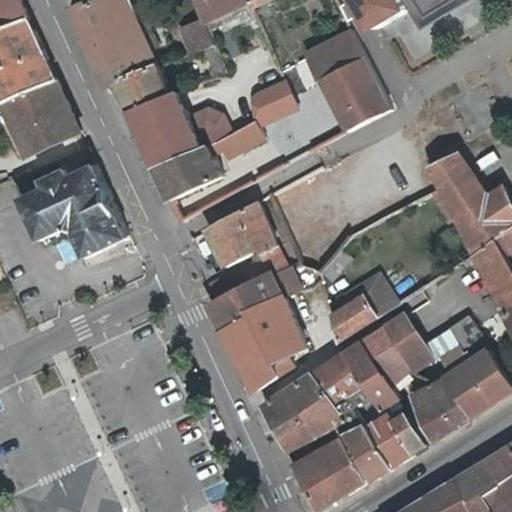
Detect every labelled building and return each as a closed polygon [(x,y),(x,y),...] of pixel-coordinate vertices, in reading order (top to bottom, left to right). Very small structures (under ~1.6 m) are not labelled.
[(24,0),(0,0),(0,31),(34,18),(26,3),(24,0)] [(109,87),(122,82),(160,68),(132,0),(98,0),(86,5),(76,9),(109,87)] [(200,0),(210,22),(252,4),(249,0),(200,0)] [(274,0),(260,0),(252,4),(255,10),(275,0),(274,0)] [(360,0),(409,80),(441,61),(427,36),(483,0),(360,0)] [(0,106),(11,102),(62,81),(41,36),(34,18),(0,31),(0,106)] [(321,84),(326,82),(369,59),(355,31),(354,31),(308,58),(321,84)] [(369,59),(326,82),(347,122),(352,132),(395,109),(369,59)] [(122,82),(135,111),(174,96),(160,68),(122,82)] [(291,80),(257,96),(270,124),(304,109),(291,80)] [(75,110),(62,81),(11,102),(36,154),(86,134),(75,110)] [(135,111),(162,169),(207,149),(182,92),(174,96),(135,111)] [(259,122),(207,149),(162,169),(176,199),(226,178),(217,156),(227,151),(231,158),(270,138),(261,121),(259,122)] [(66,157),(71,169),(44,181),(48,187),(25,198),(43,238),(70,226),(76,230),(89,256),(120,243),(134,237),(106,176),(92,146),(66,157)] [(445,188),(479,255),(501,241),(511,258),(511,257),(511,190),(510,187),(492,198),(467,154),(434,169),(445,188)] [(393,170),(405,193),(428,182),(416,158),(393,170)] [(268,200),(213,230),(231,268),(286,244),(268,200)] [(511,319),(511,258),(501,241),(479,255),(470,261),(473,266),(483,261),(498,288),(508,313),(511,319)] [(285,248),(215,282),(222,298),(292,263),(285,248)] [(256,312),(288,296),(304,288),(293,266),(291,267),(222,300),(214,305),(222,320),(229,334),(259,318),(256,312)] [(371,295),(385,315),(401,305),(383,274),(349,294),(356,304),(371,295)] [(304,288),(288,296),(301,323),(317,314),(304,288)] [(345,340),(385,315),(371,295),(356,304),(336,316),(345,340)] [(312,347),(301,323),(288,296),(256,312),(259,318),(229,334),(254,384),(255,385),(265,387),(295,366),(291,356),(312,347)] [(408,315),(399,321),(408,336),(395,344),(406,363),(413,359),(421,364),(434,357),(438,355),(408,315)] [(474,317),(454,329),(463,342),(475,359),(497,346),(474,317)] [(444,445),(483,420),(452,373),(440,380),(436,373),(421,364),(413,359),(406,363),(395,344),(408,336),(399,321),(365,343),(407,398),(419,393),(432,425),(444,445)] [(452,373),(483,420),(511,401),(511,368),(497,346),(475,359),(463,342),(447,357),(458,370),(452,373)] [(349,353),(424,456),(440,448),(405,399),(407,398),(365,343),(349,353)] [(402,471),(424,456),(349,353),(318,373),(333,395),(357,433),(372,425),(402,471)] [(275,422),(284,437),(313,420),(307,411),(333,395),(318,373),(267,406),(275,422)] [(357,433),(333,395),(307,411),(313,420),(321,434),(338,425),(347,439),(356,451),(380,484),(402,471),(372,425),(357,433)] [(321,434),(313,420),(284,437),(291,450),(321,434)] [(332,447),(325,450),(354,500),(380,484),(356,451),(341,460),(332,447)] [(326,511),(333,511),(354,500),(325,450),(299,464),(326,511)] [(511,452),(488,467),(500,488),(511,481),(511,452)] [(511,511),(511,481),(500,488),(488,467),(456,487),(470,511),(511,511)] [(470,511),(456,487),(439,497),(445,511),(470,511)] [(445,511),(439,497),(417,511),(418,511),(445,511)]
